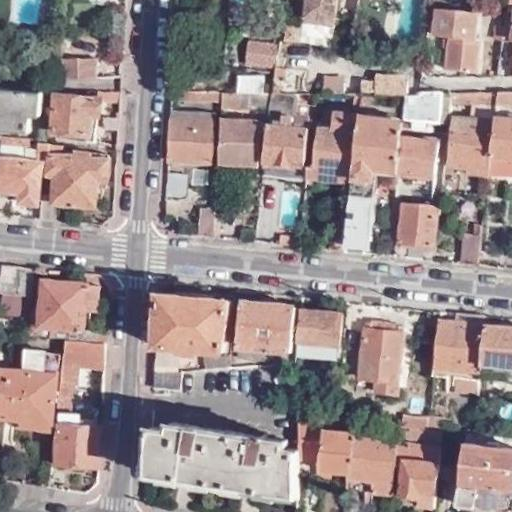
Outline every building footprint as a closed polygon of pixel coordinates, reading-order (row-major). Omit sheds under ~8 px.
[(307,0),(305,16),(335,20),(337,0),(307,0)] [(385,26),(385,0),(360,0),(360,26),(385,26)] [(473,38),(477,11),(436,6),(433,31),(448,33),(445,66),(474,69),(478,39),(473,38)] [(335,20),(305,16),(304,21),(334,25),(335,20)] [(502,38),(504,24),(495,24),(493,38),(502,38)] [(281,38),(280,44),(279,49),(292,51),(294,40),(281,38)] [(277,66),(277,65),(279,49),(280,44),(250,40),(247,62),(277,66)] [(95,57),(61,55),(59,76),(94,76),(95,57)] [(277,66),(276,73),(288,74),(288,66),(277,65),(277,66)] [(244,91),(262,91),(265,74),(240,73),(237,90),(244,91)] [(373,93),(405,93),(405,75),(373,74),(373,93)] [(324,80),(323,92),(345,92),(346,80),(324,80)] [(39,113),(41,91),(0,86),(0,126),(28,129),(30,112),(39,113)] [(170,99),(222,99),(222,90),(171,89),(170,99)] [(222,107),(244,108),(244,91),(237,90),(222,90),(222,99),(222,107)] [(440,90),(418,90),(418,93),(405,93),(403,116),(437,120),(440,90)] [(511,90),(496,91),(495,103),(495,118),(489,173),(508,174),(509,157),(511,157),(511,117),(510,117),(511,113),(511,90)] [(244,108),(270,109),(271,91),(262,91),(244,91),(244,108)] [(264,161),(303,165),(307,126),(305,126),(306,116),(292,115),(294,92),(271,91),(270,109),(264,161)] [(496,91),(451,91),(450,103),(495,103),(496,91)] [(66,138),(87,141),(90,114),(100,116),(102,97),(56,92),(54,104),(45,103),(43,115),(53,117),(51,129),(66,131),(66,138)] [(359,102),(360,93),(350,92),(345,92),(323,92),(316,92),(315,101),(359,102)] [(366,107),(367,93),(360,93),(359,102),(359,107),(366,107)] [(489,173),(495,118),(477,116),(478,105),(472,105),(471,116),(454,114),(449,163),(466,165),(466,172),(489,175),(489,173)] [(352,182),(358,115),(358,112),(335,109),(333,128),(318,126),(315,166),(309,165),(306,186),(313,186),(314,178),(352,182)] [(402,126),(402,120),(358,115),(352,182),(351,191),(371,192),(373,167),(390,168),(389,184),(397,185),(398,170),(402,126)] [(170,117),(168,160),(214,163),(216,120),(170,117)] [(235,163),(246,164),(260,164),(262,120),(223,118),(220,163),(235,163)] [(410,127),(402,126),(398,170),(435,173),(438,137),(421,135),(421,137),(406,136),(410,127)] [(37,146),(37,142),(37,139),(2,135),(1,143),(37,146)] [(45,169),(48,143),(42,142),(39,162),(3,158),(0,178),(0,212),(7,214),(10,188),(21,189),(21,199),(38,201),(42,168),(45,169)] [(63,155),(64,145),(48,143),(45,169),(44,171),(54,172),(53,181),(56,182),(54,200),(56,201),(94,205),(97,185),(106,186),(109,160),(105,159),(104,153),(75,150),(74,157),(63,155)] [(264,161),(264,172),(305,177),(306,165),(303,165),(264,161)] [(245,175),(246,164),(235,163),(234,175),(245,175)] [(208,188),(209,171),(192,169),(191,186),(208,188)] [(166,174),(167,198),(186,197),(185,174),(166,174)] [(371,192),(351,191),(348,221),(347,241),(367,243),(369,219),(374,219),(377,193),(371,192)] [(440,208),(441,193),(433,192),(431,207),(404,204),(402,205),(399,241),(432,245),(436,208),(440,208)] [(40,217),(55,219),(56,201),(54,200),(42,198),(40,217)] [(199,235),(215,237),(216,210),(201,209),(199,235)] [(330,249),(346,251),(347,241),(348,221),(333,220),(330,249)] [(481,265),(484,225),(475,224),(474,234),(465,233),(462,263),(481,265)] [(280,235),(279,244),(298,246),(299,237),(280,235)] [(2,292),(19,293),(21,267),(5,264),(2,292)] [(19,293),(33,295),(37,268),(21,267),(19,293)] [(67,339),(105,342),(106,332),(82,330),(82,325),(87,325),(88,313),(96,313),(99,286),(42,280),(37,327),(65,329),(64,339),(67,339)] [(231,300),(162,292),(159,291),(155,369),(178,370),(179,345),(181,345),(181,349),(199,351),(199,349),(225,351),(231,300)] [(292,352),(298,307),(244,302),(239,346),(252,347),(251,353),(261,353),(261,348),(267,349),(266,359),(273,359),(274,351),(292,352)] [(345,315),(303,309),(297,354),(340,358),(345,315)] [(481,323),(440,318),(434,373),(461,375),(481,378),(483,363),(488,324),(488,316),(482,315),(481,323)] [(373,329),(373,322),(367,322),(366,337),(361,337),(359,346),(365,347),(362,378),(379,380),(378,391),(398,393),(400,381),(401,366),(406,326),(400,325),(400,331),(373,329)] [(400,325),(373,322),(373,329),(400,331),(400,325)] [(511,327),(488,324),(483,363),(511,366),(511,327)] [(62,361),(58,407),(70,407),(73,384),(78,384),(80,363),(104,366),(105,342),(67,339),(65,360),(62,361)] [(11,369),(5,425),(51,428),(57,374),(42,372),(44,351),(26,349),(24,371),(11,369)] [(230,366),(231,354),(205,355),(206,367),(230,366)] [(401,366),(400,381),(410,382),(412,368),(401,366)] [(0,423),(5,425),(11,369),(0,368),(0,423)] [(182,370),(178,370),(155,369),(154,387),(181,388),(182,370)] [(481,378),(461,375),(460,391),(480,392),(480,388),(481,378)] [(480,388),(480,392),(478,401),(490,401),(491,389),(480,388)] [(338,418),(340,397),(331,396),(328,417),(338,418)] [(300,414),(299,448),(299,460),(320,462),(320,467),(350,472),(355,432),(326,428),(327,416),(300,414)] [(404,414),(403,424),(429,427),(430,417),(404,414)] [(445,416),(430,414),(430,417),(429,427),(443,428),(445,416)] [(56,462),(99,466),(101,425),(93,425),(93,418),(75,417),(75,424),(59,423),(56,462)] [(475,433),(500,436),(502,420),(477,417),(475,433)] [(171,428),(152,425),(149,472),(298,495),(299,460),(299,448),(286,446),(287,439),(172,421),(171,428)] [(403,424),(400,424),(399,435),(402,435),(442,439),(443,428),(429,427),(403,424)] [(399,438),(355,432),(350,472),(349,476),(382,481),(380,492),(394,494),(397,471),(401,440),(402,435),(399,435),(399,438)] [(418,503),(434,505),(442,446),(401,440),(397,471),(403,472),(400,491),(418,494),(418,503)] [(465,442),(458,505),(511,511),(511,447),(504,446),(504,449),(483,447),(483,443),(465,442)]
